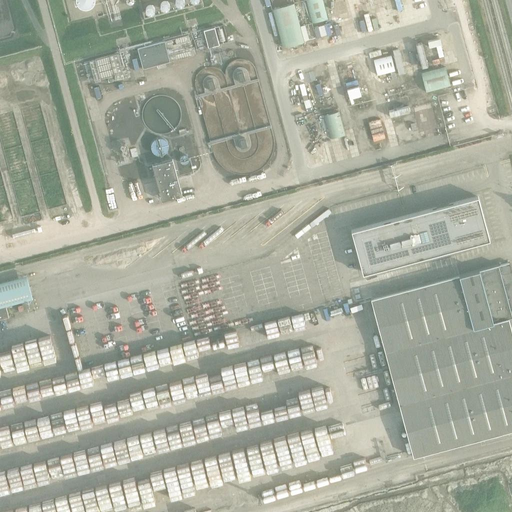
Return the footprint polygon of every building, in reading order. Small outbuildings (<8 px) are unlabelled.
[(323,0),(307,0),(313,21),(327,17),(323,0)] [(343,0),(327,0),(331,16),(346,12),(343,0)] [(295,3),(273,8),(283,47),(309,40),(306,24),(300,25),(295,3)] [(214,28),(203,30),(208,48),(219,45),(214,28)] [(185,37),(170,39),(171,46),(186,44),(185,37)] [(164,41),(137,48),(143,69),(170,62),(164,41)] [(398,72),(403,70),(398,48),(392,50),(398,72)] [(118,52),(89,60),(96,82),(101,81),(101,79),(115,75),(116,79),(125,76),(118,52)] [(219,53),(209,56),(212,64),(219,62),(220,64),(222,64),(219,53)] [(395,71),(391,56),(374,60),(378,75),(395,71)] [(445,68),(421,74),(426,94),(450,87),(445,68)] [(243,70),(237,72),(239,81),(246,80),(243,70)] [(315,77),(323,107),(335,103),(327,73),(315,77)] [(213,78),(207,79),(209,90),(216,88),(213,78)] [(359,85),(348,88),(350,98),(362,95),(359,85)] [(339,111),(325,114),(331,137),(345,133),(339,111)] [(359,155),(372,152),(366,128),(353,132),(359,155)] [(322,129),(311,132),(319,165),(330,163),(322,129)] [(169,143),(168,139),(166,136),(163,135),(159,134),(158,135),(156,135),(154,137),(152,140),(151,143),(152,146),(154,149),(156,151),(159,152),(163,151),(166,150),(168,147),(168,145),(169,143)] [(245,137),(239,139),(241,148),(248,146),(245,137)] [(39,213),(24,143),(5,148),(20,217),(39,213)] [(65,205),(53,144),(34,148),(46,209),(65,205)] [(173,154),(153,159),(163,195),(182,190),(173,154)] [(180,167),(182,175),(196,171),(194,163),(180,167)] [(416,213),(353,230),(364,272),(489,238),(478,197),(416,213)] [(511,429),(511,331),(508,318),(511,316),(511,271),(510,262),(371,299),(413,456),(511,429)] [(27,276),(0,282),(0,308),(34,299),(27,276)] [(264,322),(265,335),(279,334),(278,321),(264,322)]
